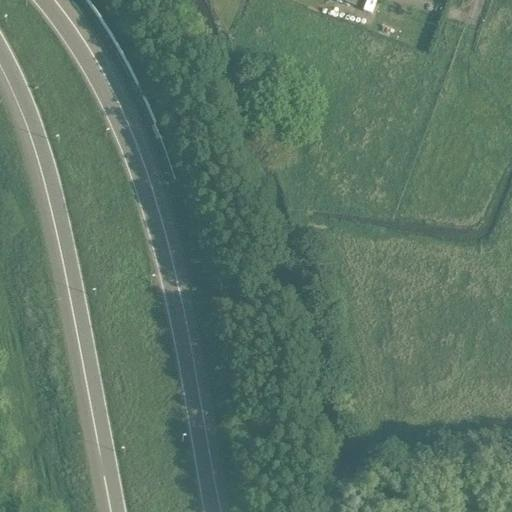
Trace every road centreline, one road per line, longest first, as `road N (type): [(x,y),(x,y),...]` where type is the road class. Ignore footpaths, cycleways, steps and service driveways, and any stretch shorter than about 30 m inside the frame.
road 1 (motorway): [(211,511),(141,180),(103,91),(44,0)]
road 2 (motorway): [(0,49),(58,207),(116,511)]
